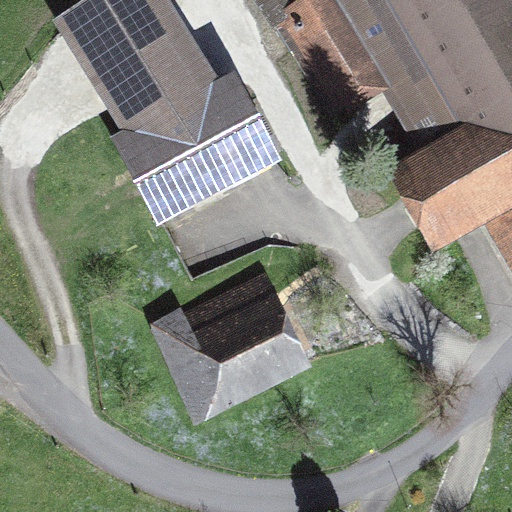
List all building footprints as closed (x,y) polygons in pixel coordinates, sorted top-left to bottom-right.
[(91,0),(74,11),(132,131),(121,138),(156,211),(271,154),(235,81),(214,91),(170,0),(91,0)] [(382,72),(337,0),(264,0),(294,47),(304,39),(341,97),(382,72)] [(511,0),(388,0),(511,218),(511,0)] [(168,220),(185,267),(291,228),(274,181),(168,220)] [(297,365),(257,283),(156,329),(197,414),(297,365)]
